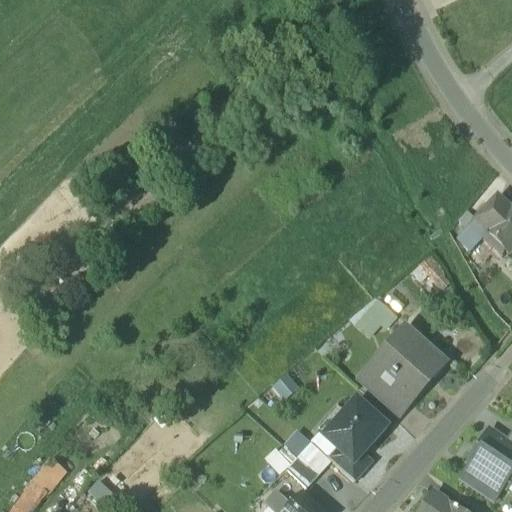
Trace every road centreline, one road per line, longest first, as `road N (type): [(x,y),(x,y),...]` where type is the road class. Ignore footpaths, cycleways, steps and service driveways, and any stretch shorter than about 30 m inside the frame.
road 1 (residential): [(511,355),(376,511)]
road 2 (residential): [(401,0),(455,99),(511,160)]
